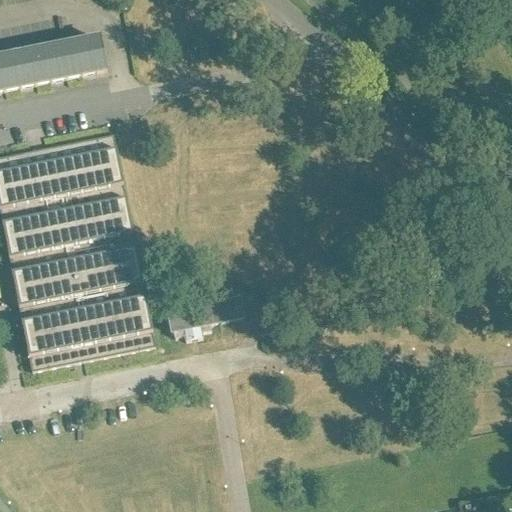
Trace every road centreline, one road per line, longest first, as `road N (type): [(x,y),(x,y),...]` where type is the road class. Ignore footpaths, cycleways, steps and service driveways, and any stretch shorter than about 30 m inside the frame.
road 1 (residential): [(0,122),(266,70),(327,50)]
road 2 (unclassified): [(511,260),(327,50)]
road 3 (residential): [(216,362),(0,409)]
road 4 (residential): [(239,511),(216,362)]
